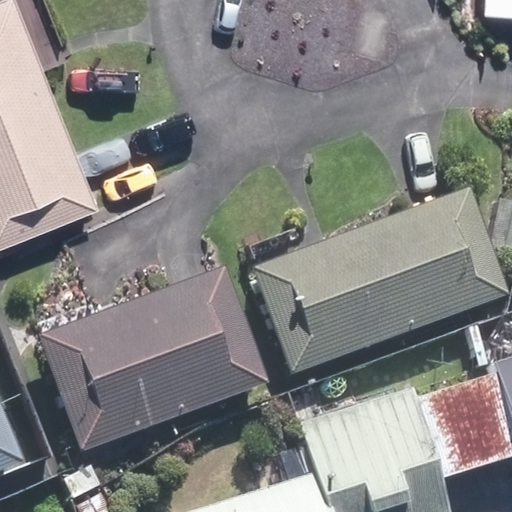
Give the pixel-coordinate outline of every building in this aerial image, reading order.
[(13,0),(0,0),(0,242),(95,205),(13,0)] [(465,191),(249,269),(289,377),(505,298),(465,191)] [(263,385),(221,269),(36,337),(78,453),(263,385)] [(511,357),(488,365),(492,376),(411,401),(408,391),(294,426),(310,475),(191,511),(446,511),(437,482),(511,459),(511,357)] [(0,470),(20,462),(0,414),(0,470)] [(107,511),(91,466),(61,477),(73,511),(107,511)]
